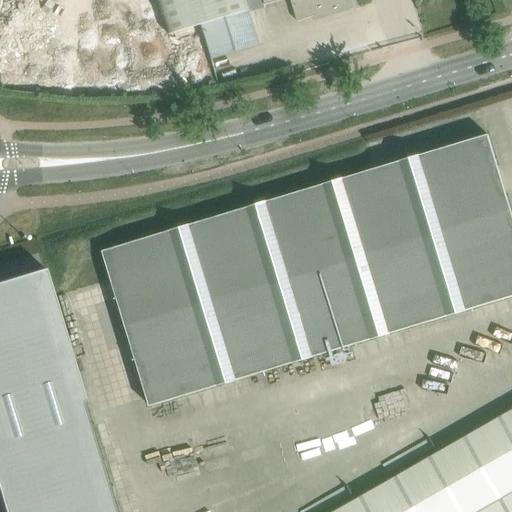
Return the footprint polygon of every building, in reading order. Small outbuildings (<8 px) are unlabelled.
[(263,0),(264,5),(279,0),(290,0),(297,21),(349,5),(347,0),(263,0)] [(248,10),(201,25),(211,59),(259,44),(248,10)] [(103,251),(150,406),(511,295),(511,214),(487,133),(103,251)] [(0,282),(0,498),(4,511),(117,511),(44,269),(0,282)] [(511,511),(511,409),(332,511),(511,511)]
